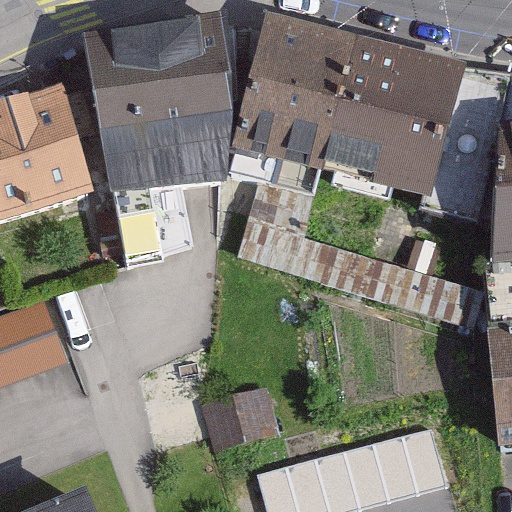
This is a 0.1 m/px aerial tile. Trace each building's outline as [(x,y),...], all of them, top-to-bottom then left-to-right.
[(242,157),(331,181),(367,45),(279,18),(242,157)] [(191,190),(233,189),(228,25),(87,40),(129,269),(197,245),(191,190)] [(511,94),(367,45),(331,181),(500,225),(502,186),(511,185),(511,94)] [(0,211),(5,228),(97,203),(66,95),(0,114),(0,211)] [(511,185),(502,186),(500,225),(503,324),(511,323),(511,185)] [(0,331),(0,390),(68,364),(48,313),(0,331)] [(505,444),(511,443),(511,323),(503,324),(505,444)] [(434,429),(258,476),(267,511),(350,511),(449,486),(434,429)]
